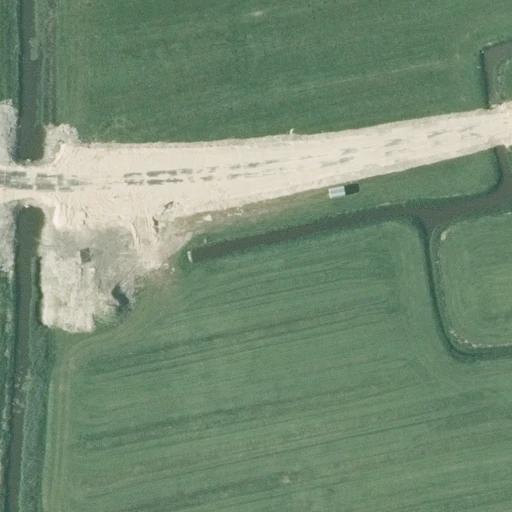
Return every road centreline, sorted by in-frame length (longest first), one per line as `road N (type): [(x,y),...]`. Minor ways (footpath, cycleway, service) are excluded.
road 1 (unclassified): [(0,213),(152,208),(345,158)]
road 2 (unclassified): [(345,158),(0,164)]
road 3 (unclassified): [(345,158),(511,127)]
